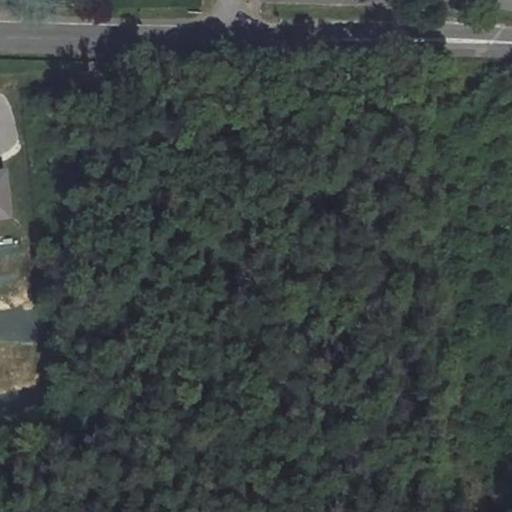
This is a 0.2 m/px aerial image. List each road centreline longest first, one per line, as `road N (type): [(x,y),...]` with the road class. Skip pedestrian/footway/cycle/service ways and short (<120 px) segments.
road 1 (tertiary): [(511,42),(227,43)]
road 2 (tertiary): [(227,43),(0,36)]
